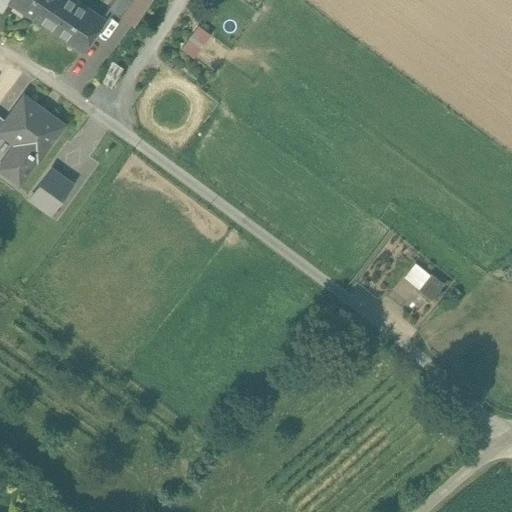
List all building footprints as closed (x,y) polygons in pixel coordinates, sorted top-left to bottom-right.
[(9,0),(39,20),(51,0),(9,0)] [(73,0),(51,0),(39,20),(83,49),(103,19),(73,0)] [(113,0),(108,9),(121,18),(133,0),(113,0)] [(199,23),(180,46),(193,56),(212,34),(199,23)] [(63,124),(23,95),(5,120),(0,127),(0,132),(16,143),(0,164),(0,168),(18,182),(36,158),(37,159),(63,124)] [(51,169),(30,198),(49,212),(70,183),(51,169)] [(417,285),(428,273),(415,261),(404,274),(417,285)] [(431,274),(419,288),(431,297),(442,283),(431,274)]
